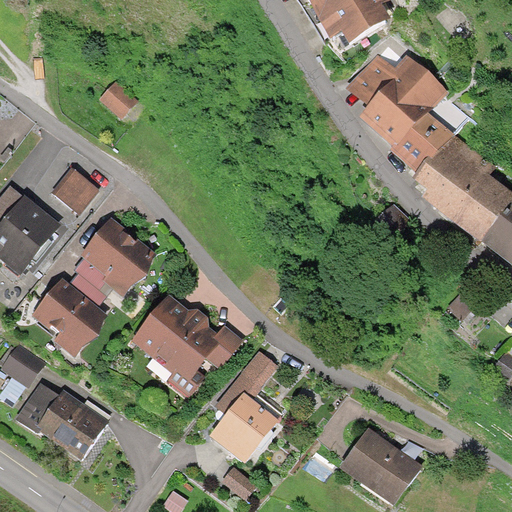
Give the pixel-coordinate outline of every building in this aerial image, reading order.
[(393,1),(392,0),(305,0),(330,42),(343,35),(349,45),(392,21),(383,7),(393,1)] [(447,92),(407,57),(396,69),(379,54),(348,89),(369,108),(359,119),(385,141),(395,150),(428,113),(447,92)] [(139,102),(117,82),(100,101),(122,121),(139,102)] [(455,137),(428,113),(395,150),(392,153),(413,172),(416,176),(429,160),(431,162),(446,147),(455,137)] [(511,204),(511,194),(446,147),(431,162),(429,160),(416,176),(413,179),(426,191),(422,198),(457,225),(482,244),(511,204)] [(100,191),(73,168),(52,192),(79,215),(100,191)] [(0,224),(1,226),(24,197),(10,187),(0,199),(0,224)] [(62,226),(25,196),(24,197),(1,226),(0,227),(0,258),(21,276),(62,226)] [(511,204),(482,244),(509,264),(511,266),(511,204)] [(420,227),(394,205),(365,240),(390,262),(420,227)] [(157,255),(111,219),(80,258),(84,260),(106,278),(104,281),(106,283),(124,297),(157,255)] [(106,278),(84,260),(75,271),(79,275),(99,291),(106,283),(104,281),(106,278)] [(99,291),(79,275),(71,285),(97,308),(106,297),(99,291)] [(71,285),(63,279),(32,317),(49,331),(52,328),(60,334),(54,342),(75,359),(109,317),(97,308),(71,285)] [(189,312),(169,295),(131,342),(172,375),(168,381),(189,398),(206,377),(199,372),(208,361),(220,346),(213,341),(218,335),(210,328),(208,318),(198,311),(189,312)] [(224,326),(218,335),(213,341),(220,346),(208,361),(221,371),(244,342),(224,326)] [(2,370),(29,389),(46,364),(19,345),(2,370)] [(278,367),(259,352),(216,407),(227,416),(245,394),(252,399),(278,367)] [(511,356),(507,353),(491,374),(511,390),(511,356)] [(38,428),(60,397),(41,384),(16,420),(38,436),(40,433),(42,431),(38,428)] [(109,422),(64,391),(60,397),(38,428),(42,431),(40,433),(81,462),(109,422)] [(246,464),(280,420),(252,399),(245,394),(227,416),(210,437),(231,453),(246,464)] [(392,446),(368,429),(340,469),(394,507),(423,468),(392,446)] [(258,488),(234,468),(222,483),(246,502),(258,488)] [(180,511),(188,502),(173,492),(163,507),(170,511),(180,511)]
